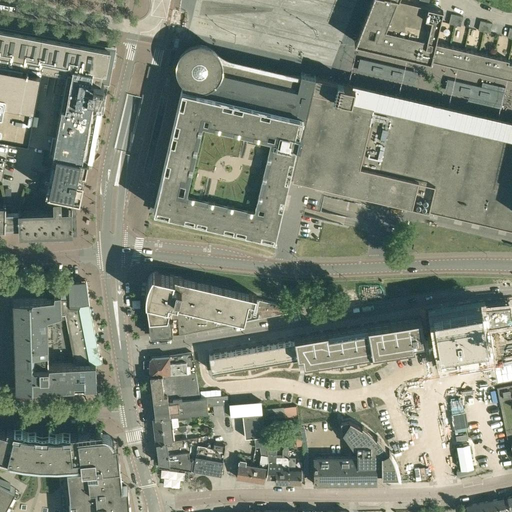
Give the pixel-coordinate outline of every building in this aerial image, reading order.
[(511,0),(371,0),(355,42),(431,60),(511,78),(511,0)] [(0,132),(29,138),(42,69),(57,72),(68,74),(57,136),(56,141),(55,151),(54,152),(57,152),(88,159),(89,159),(89,157),(91,143),(99,102),(101,102),(105,84),(112,47),(87,42),(31,32),(19,30),(18,30),(0,26),(0,132)] [(168,146),(169,146),(155,207),(194,216),(235,226),(274,235),(276,228),(274,227),(275,223),(276,223),(288,175),(292,176),(315,77),(316,76),(301,73),(300,75),(297,75),(295,74),(293,74),(291,74),(288,74),(286,74),(285,74),(280,73),(230,61),(228,60),(225,59),(223,58),(220,56),(218,54),(214,50),(212,48),(209,46),(207,45),(204,44),(201,44),(198,44),(196,44),(193,45),(190,46),(188,47),(186,49),(184,50),(182,53),(181,54),(180,55),(179,57),(178,60),(178,62),(178,63),(178,66),(178,69),(179,71),(180,74),(181,76),(184,80),(182,87),(182,86),(168,146)] [(361,71),(411,83),(414,70),(364,59),(361,71)] [(292,179),(511,230),(511,123),(508,122),(508,121),(507,122),(494,119),(494,117),(493,118),(493,117),(492,119),(480,116),(479,114),(478,114),(478,115),(465,112),(464,111),(464,110),(463,112),(450,109),(450,107),(449,107),(448,108),(435,105),(435,104),(434,105),(421,102),(421,100),(420,100),(419,101),(406,98),(406,97),(405,97),(405,98),(392,95),(391,94),(391,93),(390,95),(377,92),(377,90),(376,90),(375,91),(362,88),(362,87),(361,88),(348,85),(348,83),(347,83),(346,84),(339,83),(333,81),(333,80),(332,80),(332,81),(319,78),(318,77),(318,76),(317,77),(315,77),(292,176),(292,179)] [(449,92),(498,103),(501,91),(451,79),(449,92)] [(52,160),(46,189),(49,190),(49,191),(48,190),(47,191),(72,196),(79,197),(83,179),(82,178),(83,173),(85,174),(88,159),(57,152),(55,160),(52,160)] [(18,211),(6,211),(5,225),(19,225),(19,227),(19,232),(19,234),(73,232),(72,212),(70,212),(70,200),(72,200),(72,196),(59,193),(58,199),(54,199),(54,204),(18,206),(18,211)] [(256,295),(182,278),(152,271),(150,274),(149,276),(148,278),(147,281),(147,283),(146,285),(146,288),(145,290),(145,292),(145,294),(146,298),(148,299),(147,303),(146,304),(149,320),(178,318),(179,334),(185,332),(289,311),(289,310),(290,307),(255,299),(256,296),(256,295)] [(60,294),(56,294),(54,294),(54,298),(47,299),(13,300),(14,308),(16,366),(16,374),(16,383),(16,388),(16,389),(72,387),(79,387),(97,386),(96,364),(101,363),(98,348),(89,304),(89,300),(88,294),(86,282),(75,282),(68,282),(61,283),(60,294)] [(440,312),(432,313),(434,326),(438,350),(441,365),(457,363),(474,360),(481,359),(490,357),(485,326),(511,320),(511,319),(510,304),(464,309),(440,312)] [(420,316),(294,337),(295,340),(298,356),(297,356),(298,360),(303,359),(304,364),(389,350),(390,353),(390,354),(415,350),(413,341),(424,339),(422,328),(420,316)] [(155,336),(160,335),(179,334),(178,318),(149,320),(150,332),(151,332),(154,334),(154,335),(154,336),(155,336)] [(220,353),(209,355),(210,358),(209,358),(212,371),(223,369),(228,368),(234,367),(244,365),(249,364),(255,363),(265,362),(270,361),(271,361),(276,360),(287,358),(292,357),(297,356),(298,356),(295,340),(284,342),(273,344),(263,346),(252,348),(241,349),(231,351),(220,353)] [(152,357),(149,360),(150,375),(195,372),(192,352),(169,356),(152,357)] [(150,375),(150,376),(151,376),(154,401),(153,401),(153,402),(151,402),(153,417),(171,416),(178,415),(185,415),(208,413),(207,397),(200,397),(198,384),(196,372),(195,372),(150,375)] [(261,401),(230,404),(231,415),(231,416),(243,414),(262,412),(262,409),(261,401)] [(296,405),(284,406),(285,417),(298,415),(296,405)] [(262,412),(263,420),(285,417),(284,406),(262,409),(262,412)] [(262,412),(243,414),(245,438),(254,437),(254,446),(266,446),(263,420),(262,412)] [(153,417),(154,429),(173,428),(171,416),(153,417)] [(314,483),(376,483),(376,473),(382,472),(382,475),(398,475),(397,469),(395,462),(392,456),(389,449),(389,450),(387,451),(387,450),(383,443),(380,440),(377,436),(377,437),(376,438),(369,431),(362,425),(362,426),(361,427),(350,420),(341,422),(342,432),(354,448),(357,448),(357,457),(314,457),(314,483)] [(129,511),(129,506),(130,505),(129,505),(129,497),(129,496),(128,485),(128,484),(127,484),(122,485),(121,484),(122,484),(121,472),(121,471),(120,464),(119,463),(119,458),(117,441),(117,440),(117,441),(113,442),(112,440),(112,439),(111,437),(110,436),(109,435),(108,434),(106,434),(105,433),(103,433),(102,433),(101,429),(96,429),(95,429),(77,431),(77,432),(70,432),(69,432),(68,432),(66,432),(65,431),(63,431),(61,431),(60,432),(58,432),(56,433),(55,433),(53,432),(51,432),(49,432),(48,432),(47,432),(44,432),(41,432),(40,432),(37,431),(35,431),(33,431),(31,431),(30,431),(29,431),(27,431),(25,430),(24,429),(22,429),(21,429),(19,429),(18,429),(17,429),(15,428),(14,428),(14,429),(12,428),(7,427),(6,430),(5,430),(4,429),(4,430),(0,428),(0,511),(129,511)] [(174,440),(173,428),(154,429),(155,436),(155,442),(174,440)] [(155,442),(156,442),(156,445),(157,455),(158,460),(159,463),(161,464),(170,465),(179,467),(182,468),(182,467),(191,469),(193,457),(187,456),(187,451),(190,451),(190,444),(198,444),(199,437),(174,440),(155,442)] [(213,447),(198,444),(193,469),(206,472),(221,474),(221,470),(226,446),(226,445),(215,443),(213,447)] [(508,444),(496,447),(500,466),(511,463),(508,444)] [(260,466),(252,465),(250,479),(263,481),(266,464),(268,464),(268,462),(267,447),(262,447),(262,455),(261,454),(260,463),(260,466)] [(274,448),(267,447),(268,462),(268,464),(266,478),(275,479),(275,482),(288,483),(289,457),(289,455),(289,448),(286,448),(283,451),(282,457),(277,456),(277,451),(274,448)] [(496,447),(484,449),(488,469),(500,466),(496,447)] [(484,449),(472,452),(476,471),(488,469),(484,449)] [(472,452),(461,454),(464,474),(476,471),(472,452)] [(461,454),(450,457),(452,476),(464,474),(461,454)] [(296,457),(289,457),(288,483),(301,483),(302,470),(295,469),(296,457)] [(426,457),(414,458),(414,477),(427,477),(426,457)] [(426,457),(427,477),(439,477),(438,457),(426,457)] [(438,457),(439,477),(452,476),(450,457),(438,457)] [(237,477),(250,479),(252,465),(245,464),(246,460),(245,460),(239,459),(237,477)] [(503,504),(505,511),(511,511),(511,495),(506,497),(507,503),(503,504)] [(493,511),(505,511),(503,504),(502,498),(491,500),(493,511)] [(490,511),(488,500),(477,503),(478,511),(490,511)] [(465,505),(466,511),(478,511),(477,503),(465,505)]
